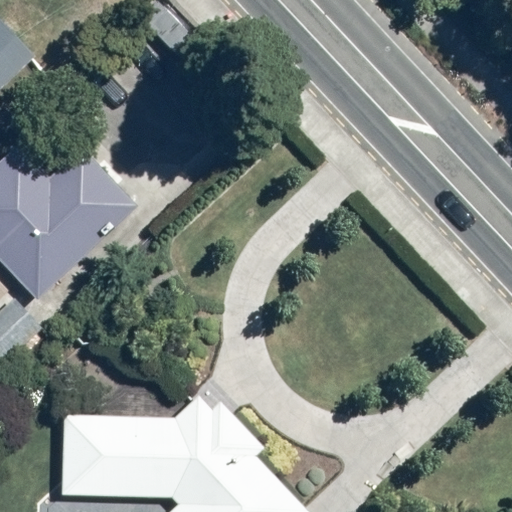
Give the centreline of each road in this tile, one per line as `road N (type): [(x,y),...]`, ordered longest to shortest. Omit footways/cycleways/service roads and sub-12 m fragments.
road 1 (secondary): [(511,294),(234,0)]
road 2 (secondary): [(347,0),(511,176)]
